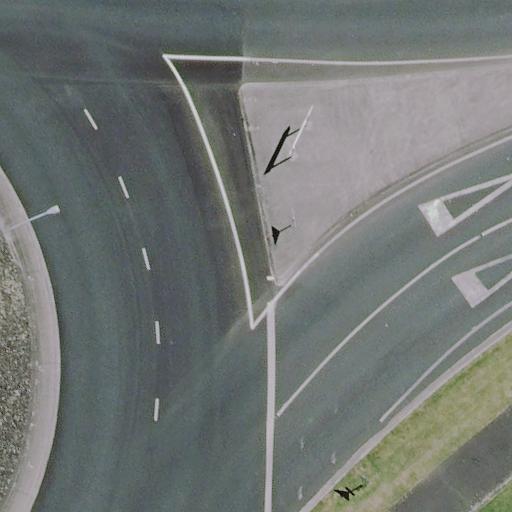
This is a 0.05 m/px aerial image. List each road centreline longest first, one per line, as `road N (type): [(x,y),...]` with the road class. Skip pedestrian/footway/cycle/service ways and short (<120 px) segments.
road 1 (trunk): [(0,20),(86,103),(132,202),(148,261),(158,377),(136,511)]
road 2 (trunk): [(511,220),(421,273),(165,511)]
